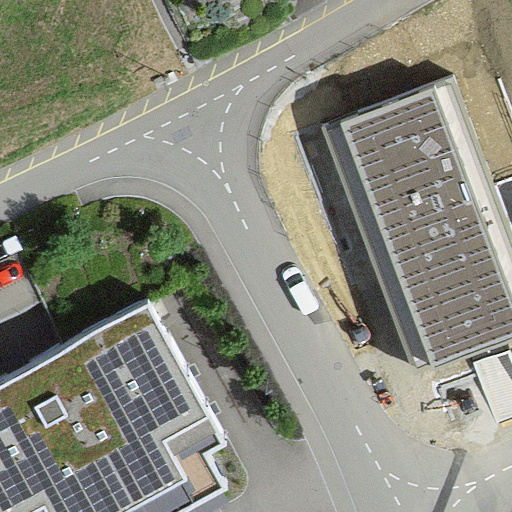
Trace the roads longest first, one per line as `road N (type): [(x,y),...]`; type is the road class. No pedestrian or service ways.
road 1 (residential): [(184,113),(404,511)]
road 2 (residential): [(184,113),(391,0)]
road 3 (residential): [(0,201),(184,113)]
